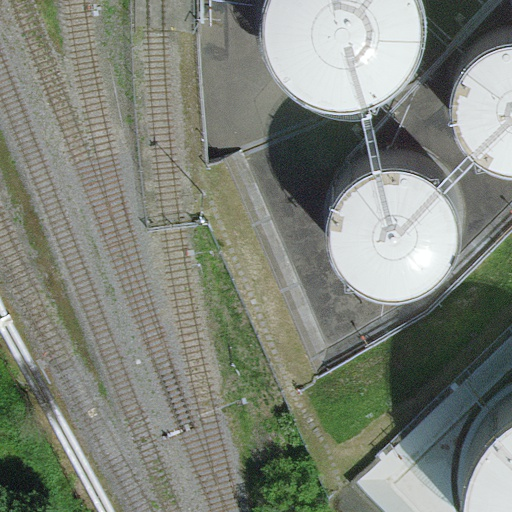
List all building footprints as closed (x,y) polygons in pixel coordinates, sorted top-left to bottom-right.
[(203,0),(198,11),(193,33),(193,49),(196,64),(202,78),(214,94),(228,107),(247,116),(267,120),(286,120),(306,114),(321,105),(335,93),(345,79),(351,62),(354,45),(353,25),(348,7),(343,0),(203,0)] [(511,0),(502,0),(503,7),(506,19),(511,32),(511,0)] [(462,52),(447,51),(433,53),(421,58),(406,69),(394,83),(388,96),(385,112),(385,127),(388,138),(393,151),(403,164),(415,173),(426,179),(440,183),(455,184),(471,181),(485,175),(496,166),(508,152),(511,143),(511,91),(508,84),(500,72),(487,62),(476,56),(462,52)] [(344,176),(329,175),(315,177),(304,182),(288,193),(276,207),(270,220),(267,236),(267,250),(270,262),(275,275),(285,288),(297,297),(308,303),(322,307),(337,308),(353,305),(367,299),(379,290),(390,276),(397,261),(400,249),(400,234),(397,220),(391,207),(382,196),(370,185),(358,180),(344,176)] [(511,511),(511,427),(497,422),(468,420),(440,425),(415,437),(395,454),(380,477),(370,506),(369,511),(511,511)]
